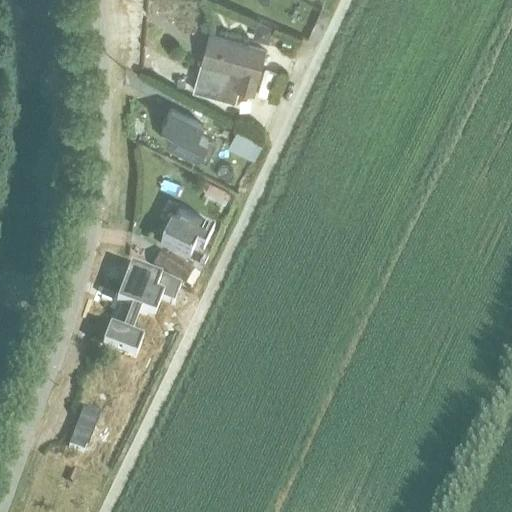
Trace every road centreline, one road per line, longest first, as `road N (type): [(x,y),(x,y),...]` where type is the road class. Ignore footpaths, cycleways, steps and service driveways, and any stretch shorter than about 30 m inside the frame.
road 1 (unclassified): [(346,0),(107,511)]
road 2 (tertiary): [(88,0),(98,105),(92,212),(0,487)]
